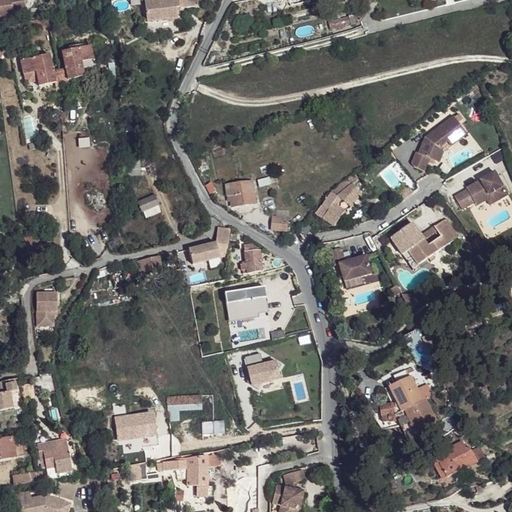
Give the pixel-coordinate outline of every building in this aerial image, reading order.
[(0,0),(0,9),(11,8),(11,6),(9,0),(0,0)] [(20,9),(18,0),(16,0),(15,0),(16,5),(11,6),(11,8),(11,13),(15,13),(14,10),(20,9)] [(147,22),(176,19),(174,7),(178,6),(178,8),(193,7),(192,0),(161,0),(144,2),(147,22)] [(350,27),(348,19),(330,23),(331,31),(350,27)] [(94,59),(91,45),(61,51),(64,69),(59,70),(63,85),(68,84),(67,80),(85,76),(82,62),(94,59)] [(20,61),(23,74),(35,72),(37,81),(38,86),(56,83),(56,87),(63,85),(59,70),(54,71),(50,54),(20,61)] [(26,84),(37,81),(35,72),(23,74),(26,84)] [(415,168),(425,172),(431,159),(436,161),(441,149),(439,148),(448,141),(452,146),(468,134),(454,116),(426,138),(419,154),(417,153),(412,164),(415,168)] [(439,148),(441,149),(436,161),(440,163),(445,151),(452,146),(448,141),(439,148)] [(126,158),(127,176),(140,175),(139,157),(126,158)] [(209,168),(207,162),(200,165),(201,170),(209,168)] [(40,195),(58,193),(55,172),(37,174),(40,195)] [(468,189),(455,196),(463,209),(475,202),(489,195),(494,203),(508,195),(496,172),(467,188),(468,189)] [(363,199),(350,186),(359,180),(355,175),(331,192),(330,193),(331,194),(317,215),(335,228),(363,199)] [(256,205),(253,182),(253,183),(227,186),(228,197),(231,197),(232,203),(233,208),(256,205)] [(210,194),(215,191),(212,183),(206,185),(210,194)] [(401,201),(413,192),(409,186),(397,195),(401,201)] [(489,195),(475,202),(477,206),(488,200),(491,205),(494,203),(489,195)] [(154,196),(139,203),(143,212),(157,206),(158,205),(154,196)] [(157,206),(143,212),(146,219),(160,212),(157,206)] [(272,231),(288,233),(289,220),(274,218),(272,231)] [(456,240),(460,237),(447,220),(444,222),(456,240)] [(312,230),(306,221),(301,227),(298,229),(304,236),(312,230)] [(439,252),(456,240),(444,222),(435,228),(438,233),(442,238),(434,244),(439,252)] [(415,269),(439,252),(434,244),(430,247),(425,242),(422,237),(414,225),(394,239),(405,254),(415,269)] [(422,237),(425,242),(438,233),(435,228),(422,237)] [(230,231),(218,229),(217,241),(216,245),(189,250),(193,266),(220,260),(219,256),(228,254),(230,231)] [(31,246),(31,256),(42,255),(41,245),(31,246)] [(248,272),(249,276),(261,272),(259,250),(257,251),(257,249),(253,249),(253,247),(246,247),(247,262),(247,266),(243,266),(243,272),(248,272)] [(342,249),(327,253),(331,267),(340,265),(344,282),(372,274),(367,257),(346,263),(342,249)] [(402,256),(412,271),(415,269),(405,254),(402,256)] [(145,275),(160,271),(158,257),(142,261),(145,275)] [(162,278),(160,271),(145,275),(146,282),(162,278)] [(172,272),(176,287),(183,286),(180,271),(172,272)] [(34,310),(50,310),(51,292),(35,291),(34,310)] [(400,291),(395,294),(398,301),(404,298),(400,291)] [(50,310),(34,310),(33,324),(50,325),(51,310),(54,311),(56,292),(51,292),(50,310)] [(397,383),(390,387),(398,402),(392,403),(381,406),(384,422),(399,421),(397,414),(405,410),(419,438),(440,428),(426,400),(433,396),(427,384),(418,389),(411,376),(410,377),(406,370),(394,376),(397,383)] [(14,382),(0,385),(0,413),(14,411),(13,406),(11,395),(17,394),(14,382)] [(36,400),(32,383),(20,386),(24,402),(36,400)] [(385,389),(392,403),(398,402),(390,387),(390,386),(385,389)] [(11,395),(13,406),(19,405),(17,394),(11,395)] [(220,418),(210,419),(208,396),(198,397),(198,406),(200,425),(210,424),(211,434),(221,434),(220,418)] [(167,408),(198,406),(198,397),(167,399),(167,408)] [(399,421),(401,424),(405,434),(408,433),(412,442),(419,438),(405,410),(397,414),(399,421)] [(125,440),(136,439),(137,448),(158,446),(157,439),(155,424),(153,425),(152,415),(115,420),(118,441),(125,440)] [(211,434),(210,424),(200,425),(200,435),(211,434)] [(401,424),(386,429),(387,432),(399,428),(401,434),(405,434),(401,424)] [(14,446),(12,438),(0,440),(0,453),(1,460),(16,457),(14,446)] [(23,440),(12,438),(14,446),(16,457),(26,456),(23,440)] [(126,450),(137,448),(136,439),(125,440),(126,450)] [(39,452),(43,451),(43,453),(39,454),(41,469),(46,468),(46,470),(56,468),(57,475),(71,472),(65,440),(38,445),(39,452)] [(449,481),(479,464),(472,453),(470,450),(467,451),(463,443),(432,460),(436,467),(441,465),(449,481)] [(479,450),(472,453),(479,464),(485,461),(479,450)] [(207,467),(221,466),(221,455),(207,457),(207,467)] [(206,487),(207,487),(207,467),(207,457),(184,460),(184,462),(163,463),(164,471),(176,471),(185,470),(185,469),(187,469),(187,487),(196,487),(206,487)] [(441,465),(436,467),(444,483),(449,481),(441,465)] [(130,481),(140,481),(139,469),(130,469),(130,481)] [(303,471),(283,475),(286,485),(289,484),(297,482),(305,480),(303,471)] [(29,474),(13,477),(14,486),(37,482),(36,474),(29,475),(29,474)] [(55,481),(55,485),(57,485),(56,495),(71,500),(76,485),(62,481),(55,481)] [(276,486),(273,499),(281,501),(280,506),(285,507),(283,511),(297,511),(303,492),(296,490),(289,489),(276,486)] [(206,487),(196,487),(196,497),(205,497),(206,487)] [(207,487),(206,487),(205,497),(205,503),(207,503),(212,499),(213,487),(207,487)] [(15,494),(16,502),(31,499),(30,492),(15,494)] [(31,499),(16,502),(18,511),(67,511),(70,504),(45,496),(31,499)]
